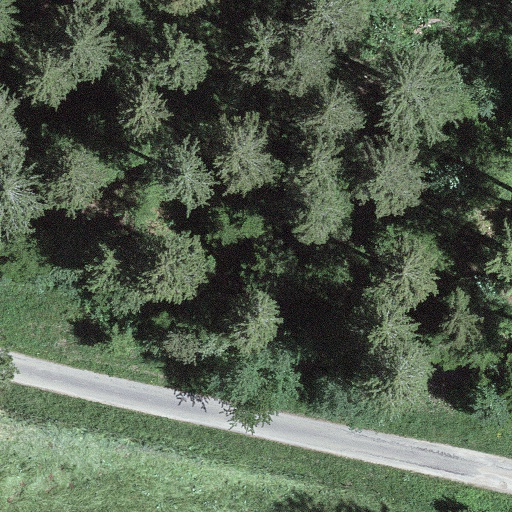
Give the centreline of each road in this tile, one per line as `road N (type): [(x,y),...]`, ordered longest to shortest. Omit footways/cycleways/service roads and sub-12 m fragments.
road 1 (track): [(239,427),(511,487)]
road 2 (unclassified): [(0,369),(239,427)]
